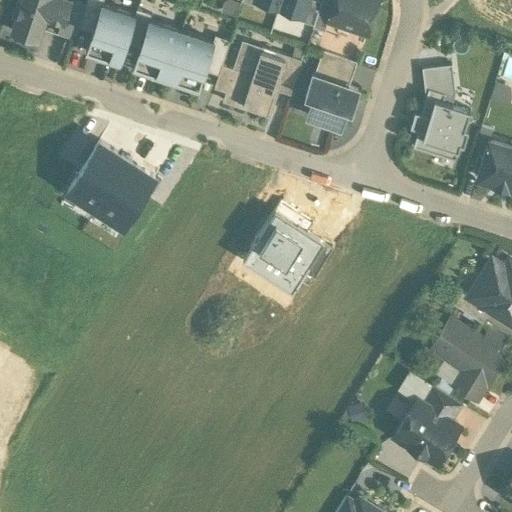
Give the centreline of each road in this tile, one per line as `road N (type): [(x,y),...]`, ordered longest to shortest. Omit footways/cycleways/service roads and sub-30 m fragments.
road 1 (residential): [(0,67),(355,185)]
road 2 (residential): [(411,0),(407,40),(355,185)]
road 3 (residential): [(355,185),(511,233)]
